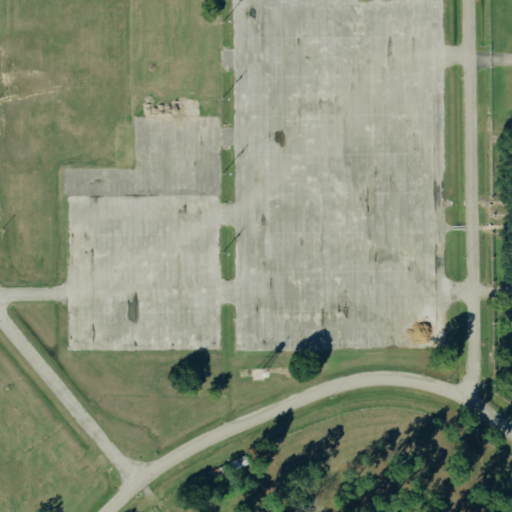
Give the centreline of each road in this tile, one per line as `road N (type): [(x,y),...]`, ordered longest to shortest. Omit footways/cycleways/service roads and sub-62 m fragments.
road 1 (residential): [(107,511),(140,481),(220,433),(352,381),(427,382),(469,398),(511,430)]
road 2 (residential): [(115,452),(70,481),(0,419)]
